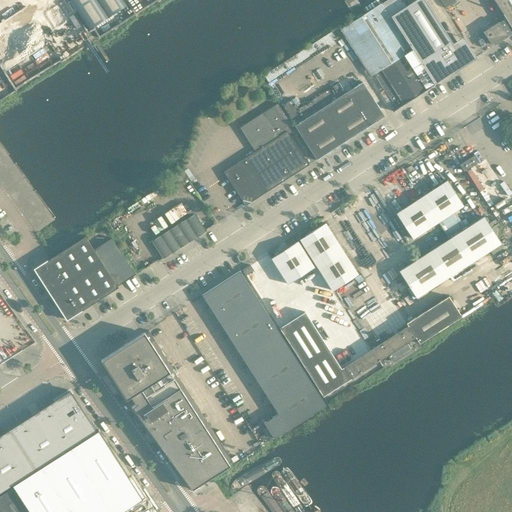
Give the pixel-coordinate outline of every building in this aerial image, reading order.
[(124,0),(69,0),(88,31),(95,27),(100,34),(133,15),(124,0)] [(426,89),(404,54),(412,49),(382,3),(382,2),(380,0),(377,0),(374,2),(374,1),(365,7),(368,12),(340,29),(370,76),(374,74),(396,108),(426,89)] [(453,43),(424,0),(415,0),(415,1),(409,5),(408,4),(406,6),(406,5),(405,5),(401,0),(386,0),(382,3),(412,49),(434,84),(452,72),(457,67),(463,62),(464,63),(465,62),(475,56),(463,37),(453,43)] [(511,0),(477,0),(489,17),(499,10),(493,0),(495,0),(507,18),(511,25),(511,0)] [(511,31),(511,25),(507,18),(501,22),(508,34),(511,31)] [(508,34),(501,22),(500,21),(484,31),(493,45),(509,34),(508,34)] [(316,160),(384,116),(380,109),(376,109),(377,105),(369,93),(365,92),(366,88),(362,82),(294,126),(316,160)] [(309,164),(289,133),(287,131),(293,127),(277,103),(240,127),(255,152),(245,158),(267,191),(309,164)] [(474,155),(459,164),(464,171),(478,162),(474,155)] [(267,191),(245,158),(223,172),(245,205),(267,191)] [(182,171),(173,178),(177,184),(187,178),(182,171)] [(454,211),(463,205),(446,180),(396,213),(412,238),(423,255),(397,271),(415,297),(500,243),(483,216),(469,225),(465,219),(461,221),(454,211)] [(152,241),(162,258),(205,231),(195,214),(152,241)] [(299,239),(332,290),(357,274),(325,223),(299,239)] [(135,274),(103,224),(85,235),(94,249),(117,285),(135,274)] [(117,285),(94,249),(93,249),(85,236),(34,269),(67,320),(117,287),(116,285),(117,285)] [(270,258),(287,284),(314,267),(297,241),(270,258)] [(246,275),(254,270),(250,264),(242,270),(246,275)] [(240,271),(240,270),(201,295),(209,307),(205,309),(209,316),(214,313),(228,336),(224,339),(228,346),(233,343),(247,366),(243,369),(247,375),(252,373),(266,395),(262,398),(266,405),(271,402),(278,413),(263,423),(266,427),(262,430),(266,436),(273,438),(325,405),(240,271)] [(407,326),(406,326),(413,337),(414,337),(418,343),(460,316),(447,295),(405,323),(407,326)] [(322,396),(351,378),(343,367),(341,368),(304,311),(279,327),(322,396)] [(386,339),(344,366),(343,367),(351,378),(413,337),(406,326),(388,338),(387,337),(385,338),(386,339)] [(134,339),(106,357),(101,360),(119,388),(124,395),(126,399),(131,396),(135,403),(131,406),(192,489),(229,465),(228,465),(233,462),(148,330),(141,334),(134,339)] [(70,390),(0,434),(0,491),(11,485),(96,431),(70,390)] [(96,431),(11,485),(13,488),(28,511),(117,511),(147,493),(133,472),(130,474),(101,427),(96,431)] [(0,511),(28,511),(13,488),(0,496),(0,511)]
